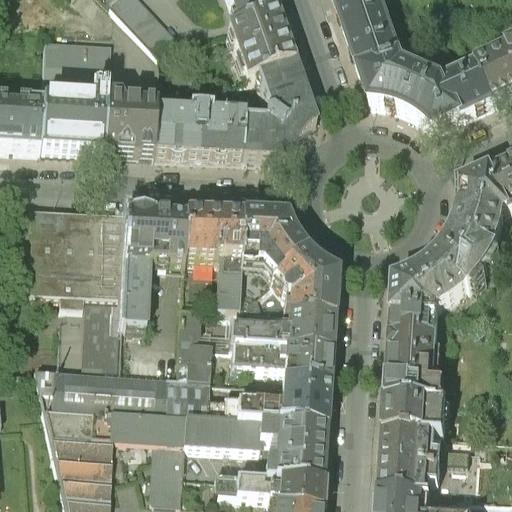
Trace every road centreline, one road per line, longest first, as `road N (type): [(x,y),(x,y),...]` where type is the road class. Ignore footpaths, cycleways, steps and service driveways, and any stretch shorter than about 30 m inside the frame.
road 1 (residential): [(311,202),(0,187)]
road 2 (residential): [(368,267),(352,511)]
road 3 (residential): [(350,151),(299,0)]
road 4 (residential): [(368,267),(396,261),(421,238),(430,210),(424,182)]
